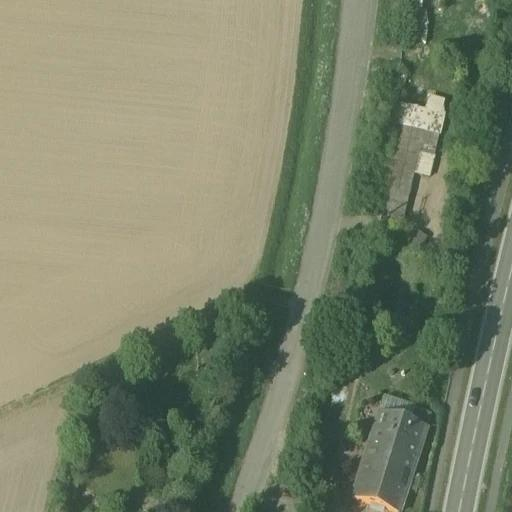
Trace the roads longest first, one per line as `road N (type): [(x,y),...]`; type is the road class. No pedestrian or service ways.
road 1 (unclassified): [(240,511),(325,260),(358,0)]
road 2 (primary): [(461,511),(511,281)]
